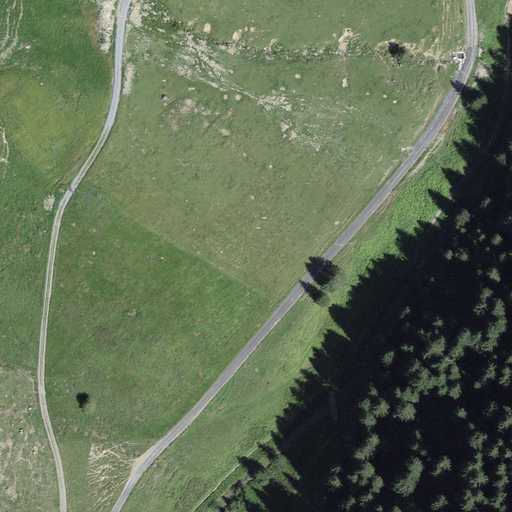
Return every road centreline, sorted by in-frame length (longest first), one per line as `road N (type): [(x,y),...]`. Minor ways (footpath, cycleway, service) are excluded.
road 1 (track): [(470,0),(468,59),(445,111),(268,329),(159,445),(113,511)]
road 2 (track): [(129,0),(105,135),(55,232),(41,369),(62,511)]
